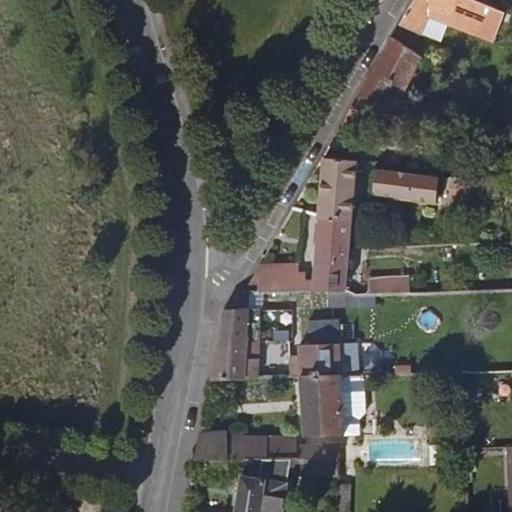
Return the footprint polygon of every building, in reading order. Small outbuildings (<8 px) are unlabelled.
[(415,0),(402,24),(424,34),(425,32),(431,18),(449,24),(495,41),(507,12),(477,0),(415,0)] [(443,40),(449,24),(431,18),(425,32),(443,40)] [(394,37),(383,56),(414,71),(420,74),(423,68),(417,65),(422,56),(394,37)] [(383,56),(365,86),(387,89),(386,98),(401,99),(414,71),(383,56)] [(456,79),(457,104),(460,104),(488,103),(487,80),(456,79)] [(365,86),(360,96),(386,98),(387,89),(365,86)] [(419,101),(445,103),(447,89),(421,87),(419,101)] [(360,96),(339,132),(360,139),(367,125),(440,135),(441,129),(457,130),(460,104),(457,104),(445,103),(419,101),(401,99),(386,98),(360,96)] [(321,215),(355,216),(360,160),(327,157),(321,215)] [(394,196),(397,170),(378,167),(375,193),(394,196)] [(437,203),(441,175),(397,170),(394,196),(437,203)] [(460,187),(485,186),(485,176),(452,176),(452,192),(460,192),(460,187)] [(502,176),(485,176),(485,186),(485,194),(502,194),(502,176)] [(260,284),(260,290),(262,290),(349,288),(352,245),(355,216),(321,215),(316,270),(300,269),(299,263),(263,264),(251,284),(260,284)] [(371,291),(412,289),(412,272),(383,273),(383,276),(376,277),(371,291)] [(225,310),(212,379),(260,377),(260,364),(260,357),(248,358),(249,335),(260,334),(260,317),(262,292),(262,290),(260,290),(240,291),(225,310)] [(283,294),(262,292),(260,317),(282,318),(283,294)] [(313,345),(341,344),(340,321),(312,322),(313,345)] [(343,374),(361,373),(359,343),(341,344),(343,374)] [(304,376),(343,374),(341,344),(313,345),(302,346),(303,362),(304,376)] [(260,377),(304,376),(303,362),(260,364),(260,377)] [(361,373),(343,374),(345,433),(362,432),(361,418),(365,405),(364,373),(361,373)] [(343,374),(304,376),(306,435),(345,433),(343,374)] [(202,431),(197,460),(230,458),(229,437),(229,431),(202,431)] [(297,435),(229,437),(230,458),(265,457),(293,456),(298,456),(297,445),(297,435)] [(298,456),(309,457),(341,455),(341,442),(297,445),(298,456)] [(341,474),(341,455),(309,457),(309,475),(341,474)] [(284,511),(293,456),(265,457),(264,468),(256,467),(255,475),(244,474),(238,511),(284,511)] [(340,485),(339,511),(353,511),(354,486),(340,485)]
